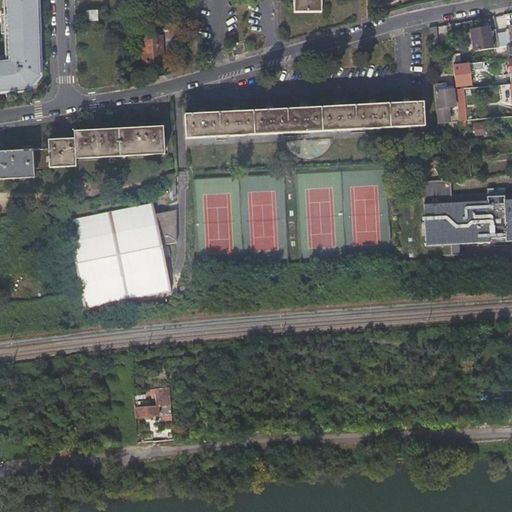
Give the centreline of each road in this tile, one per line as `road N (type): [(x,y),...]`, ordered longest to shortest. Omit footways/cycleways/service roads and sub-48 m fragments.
road 1 (residential): [(511,429),(284,441),(0,474)]
road 2 (residential): [(509,0),(421,14),(149,91),(63,105)]
